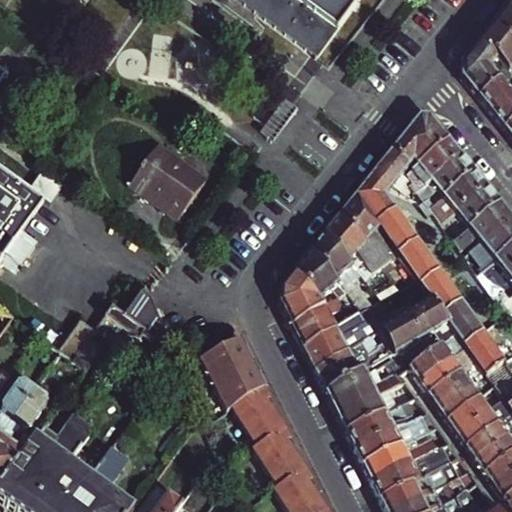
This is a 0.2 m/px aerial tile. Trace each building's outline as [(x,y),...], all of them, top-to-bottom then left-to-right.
[(226,0),(311,63),(311,62),(312,62),(358,0),(226,0)] [(511,17),(507,11),(493,29),(511,50),(511,17)] [(479,47),(497,63),(509,73),(511,77),(511,50),(493,29),(479,47)] [(511,80),(511,77),(509,73),(497,83),(489,72),(497,63),(479,47),(462,68),(463,82),(479,101),(499,85),(502,89),(511,80)] [(0,264),(44,203),(0,172),(0,93),(8,83),(0,77),(0,264)] [(479,101),(504,132),(511,124),(511,98),(507,92),(511,87),(511,80),(502,89),(499,85),(479,101)] [(450,144),(429,119),(420,119),(411,131),(425,149),(413,164),(418,170),(450,144)] [(425,149),(411,131),(392,155),(410,168),(413,164),(425,149)] [(450,144),(418,170),(431,185),(462,160),(450,144)] [(178,225),(206,188),(159,152),(131,189),(178,225)] [(391,192),(410,168),(392,155),(377,173),(391,192)] [(431,185),(443,201),(475,175),(462,160),(431,185)] [(391,192),(377,173),(371,181),(384,200),(391,192)] [(443,201),(456,216),(488,191),(475,175),(443,201)] [(377,228),(395,215),(384,200),(371,181),(356,199),(377,228)] [(456,216),(469,232),(501,207),(488,191),(456,216)] [(356,199),(341,219),(371,258),(380,253),(390,247),(377,228),(356,199)] [(429,203),(424,206),(431,217),(436,213),(429,203)] [(427,220),(431,217),(424,206),(419,209),(427,220)] [(469,232),(482,248),(511,223),(511,220),(501,207),(469,232)] [(395,215),(377,228),(390,247),(399,258),(417,246),(395,215)] [(341,219),(340,220),(373,278),(378,274),(381,271),(371,258),(341,219)] [(373,278),(340,220),(325,237),(349,270),(376,309),(387,302),(382,293),(380,289),(372,279),(373,278)] [(511,248),(511,223),(482,248),(494,263),(511,248)] [(325,237),(311,256),(335,276),(352,300),(363,317),(376,309),(349,270),(325,237)] [(421,289),(439,276),(417,246),(399,258),(417,284),(421,289)] [(389,265),(381,271),(399,295),(417,284),(399,258),(390,247),(380,253),(389,265)] [(511,248),(494,263),(506,278),(511,273),(511,248)] [(380,253),(371,258),(381,271),(389,265),(380,253)] [(335,276),(311,256),(295,276),(334,309),(340,306),(352,300),(335,276)] [(380,289),(382,293),(387,290),(393,298),(399,295),(381,271),(378,274),(373,278),(372,279),(380,289)] [(295,276),(281,293),(281,307),(292,330),(334,309),(295,276)] [(443,320),(461,306),(439,276),(421,289),(431,304),(443,320)] [(393,298),(387,302),(376,309),(363,317),(362,317),(365,321),(370,328),(371,327),(377,336),(379,335),(394,326),(406,319),(419,311),(431,304),(421,289),(417,284),(399,295),(393,298)] [(114,309),(106,320),(139,343),(142,339),(152,346),(166,339),(147,290),(126,318),(114,309)] [(387,290),(382,293),(387,302),(393,298),(387,290)] [(431,304),(419,311),(435,336),(448,328),(443,320),(431,304)] [(503,305),(497,309),(505,320),(510,316),(503,305)] [(334,309),(292,330),(303,352),(336,336),(329,324),(345,316),(340,306),(334,309)] [(464,350),(483,337),(461,306),(443,320),(448,328),(456,339),(464,350)] [(500,323),(505,320),(497,309),(493,312),(500,323)] [(419,311),(406,319),(421,344),(435,336),(419,311)] [(421,344),(406,319),(394,326),(409,351),(421,344)] [(365,321),(336,336),(303,352),(314,374),(377,336),(371,327),(370,328),(365,321)] [(83,322),(60,355),(61,356),(74,365),(78,360),(97,333),(83,322)] [(409,351),(394,326),(379,335),(393,358),(395,360),(409,351)] [(379,335),(377,336),(314,374),(326,397),(363,376),(393,358),(379,335)] [(486,381),(505,367),(483,337),(464,350),(466,353),(476,366),(485,379),(486,381)] [(456,339),(408,373),(418,386),(466,353),(464,350),(456,339)] [(201,362),(226,417),(233,412),(265,392),(266,391),(259,378),(261,377),(255,366),(254,368),(246,353),(248,352),(243,342),(201,362)] [(476,366),(466,353),(418,386),(428,400),(476,366)] [(74,365),(86,374),(90,368),(78,360),(74,365)] [(476,366),(428,400),(437,413),(485,379),(476,366)] [(486,381),(494,392),(504,405),(508,411),(511,408),(511,377),(505,367),(486,381)] [(371,392),(365,380),(364,378),(363,376),(326,397),(327,400),(337,419),(398,389),(404,386),(400,379),(399,378),(371,392)] [(485,379),(437,413),(447,426),(494,392),(486,381),(485,379)] [(0,419),(0,418),(0,442),(35,393),(24,385),(18,386),(2,408),(3,415),(0,419)] [(337,419),(346,436),(406,406),(398,389),(337,419)] [(274,409),(274,406),(265,392),(233,412),(258,450),(254,453),(279,491),(275,494),(286,511),(326,511),(315,494),(316,490),(316,487),(294,453),(295,449),(295,446),(273,412),(274,409)] [(456,439),(504,405),(494,392),(447,426),(456,439)] [(45,401),(35,393),(0,442),(0,493),(35,444),(21,434),(23,430),(30,429),(46,407),(45,401)] [(406,406),(346,436),(354,453),(427,417),(419,406),(415,401),(406,406)] [(466,452),(511,419),(511,416),(508,411),(504,405),(456,439),(466,452)] [(427,417),(354,453),(363,470),(438,432),(429,419),(427,417)] [(511,439),(511,419),(466,452),(475,466),(511,439)] [(0,493),(0,511),(1,511),(70,511),(93,481),(72,465),(90,440),(86,429),(73,420),(58,441),(44,431),(35,444),(0,493)] [(371,486),(436,453),(448,447),(438,432),(363,470),(371,486)] [(511,439),(475,466),(485,478),(511,458),(511,439)] [(444,470),(436,453),(371,486),(379,503),(435,474),(444,470)] [(93,481),(70,511),(121,511),(104,500),(125,471),(123,463),(112,454),(93,481)] [(511,458),(485,478),(486,481),(494,491),(511,478),(511,458)] [(379,503),(384,511),(404,511),(434,495),(439,492),(444,489),(435,474),(379,503)] [(511,478),(494,491),(503,504),(511,498),(511,478)] [(454,484),(444,489),(447,493),(456,488),(454,484)] [(477,511),(467,494),(462,485),(456,488),(462,497),(453,504),(457,511),(477,511)] [(477,511),(495,511),(477,486),(467,494),(477,511)] [(446,504),(451,501),(447,493),(444,489),(439,492),(446,504)] [(404,511),(433,511),(441,507),(434,495),(404,511)] [(178,511),(182,508),(167,497),(155,511),(178,511)] [(511,511),(511,498),(503,504),(509,511),(511,511)] [(433,511),(457,511),(453,504),(451,501),(446,504),(441,507),(433,511)]
